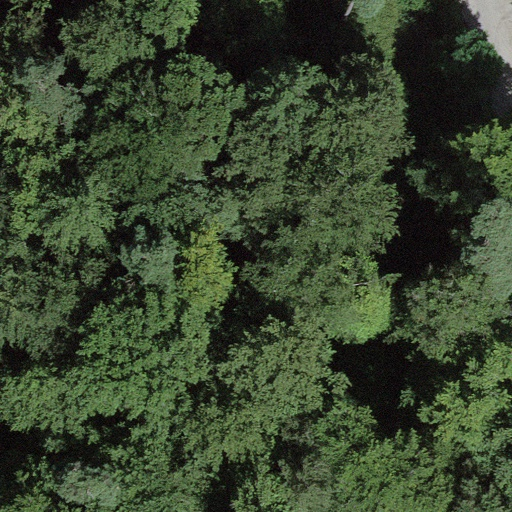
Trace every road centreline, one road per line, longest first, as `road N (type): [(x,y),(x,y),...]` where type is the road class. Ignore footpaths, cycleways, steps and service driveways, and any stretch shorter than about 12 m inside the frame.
road 1 (track): [(478,98),(0,269)]
road 2 (track): [(478,98),(511,242)]
